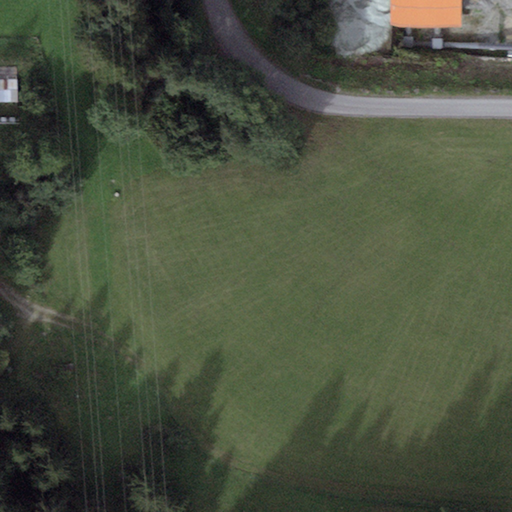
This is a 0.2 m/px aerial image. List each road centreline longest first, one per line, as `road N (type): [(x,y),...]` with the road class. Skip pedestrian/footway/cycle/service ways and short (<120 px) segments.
road 1 (track): [(0,285),(17,302),(122,349),(217,448),(265,472),(511,503)]
road 2 (track): [(215,0),(251,69),(279,87),(321,102),(511,109)]
